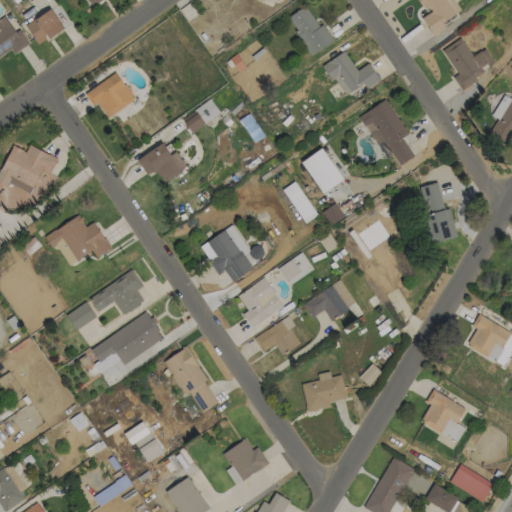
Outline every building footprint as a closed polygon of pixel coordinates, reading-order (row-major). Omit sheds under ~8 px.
[(432,36),(444,28),(441,23),(455,14),(447,0),(419,0),(427,13),(421,17),(432,36)] [(286,18),(311,55),(333,40),(322,24),(318,26),(304,5),(286,18)] [(37,43),(48,36),(49,38),(64,28),(50,8),(24,25),(37,43)] [(456,75),(452,77),(458,87),(494,65),(484,48),(471,56),(460,38),(441,49),(456,75)] [(363,83),(366,88),(379,79),(368,63),(356,70),(343,51),(323,64),(343,96),(363,83)] [(84,92),(92,106),(97,103),(105,117),(133,101),(117,72),(84,92)] [(487,134),(508,145),(511,137),(511,99),(502,94),(490,116),(496,119),(487,134)] [(358,116),(376,145),(382,141),(398,165),(413,156),(401,138),(407,134),(385,99),(358,116)] [(181,117),(189,131),(219,115),(211,100),(181,117)] [(175,151),(169,154),(162,143),(136,159),(146,176),(156,169),(163,182),(186,168),(175,151)] [(57,158),(28,145),(25,151),(12,145),(0,170),(0,171),(3,191),(7,183),(30,194),(32,190),(34,186),(40,173),(50,173),(57,158)] [(300,162),(322,194),(342,180),(321,148),(300,162)] [(455,237),(449,208),(443,209),(437,182),(417,187),(430,243),(455,237)] [(328,225),(343,218),(336,203),(321,211),(328,225)] [(68,265),(91,251),(95,258),(110,249),(93,221),(85,226),(78,215),(43,236),(52,250),(56,247),(68,265)] [(232,282),(252,268),(242,254),(248,250),(231,224),(198,246),(217,274),(224,270),(232,282)] [(287,284),(312,270),(302,253),(277,266),(287,284)] [(88,298),(97,312),(113,301),(122,315),(143,301),(135,290),(142,285),(131,269),(88,298)] [(236,295),(246,310),(242,314),(251,327),(282,307),(263,277),(236,295)] [(355,304),(339,279),(302,303),(311,317),(323,310),(329,320),(355,304)] [(75,330),(95,317),(85,301),(65,315),(75,330)] [(89,348),(97,361),(92,364),(98,372),(119,358),(122,364),(163,338),(146,312),(89,348)] [(510,332),(478,313),(470,326),(475,329),(465,345),(486,357),(494,343),(501,347),(510,332)] [(273,344),(281,355),(300,342),(284,317),(253,338),(262,352),(273,344)] [(162,361),(183,396),(188,393),(200,412),(218,401),(184,347),(162,361)] [(358,377),(366,385),(379,372),(371,364),(358,377)] [(300,383),(306,411),(330,407),(329,401),(345,398),(340,374),(329,377),(328,371),(316,374),(317,380),(300,383)] [(429,404),(419,421),(440,433),(448,420),(455,423),(464,408),(431,389),(424,401),(429,404)] [(144,463),(161,453),(141,421),(124,432),(144,463)] [(222,453),(241,481),(267,463),(256,447),(251,450),(243,439),(222,453)] [(363,507),(371,511),(388,511),(412,468),(391,456),(363,507)] [(491,481),(457,465),(448,484),(483,500),(491,481)] [(0,505),(22,505),(22,488),(17,488),(17,467),(0,466),(0,505)] [(178,511),(202,511),(208,508),(187,476),(164,492),(178,511)] [(423,500),(446,511),(448,511),(457,496),(432,483),(423,500)] [(267,504),(261,500),(254,511),(281,511),(288,500),(274,492),(267,504)] [(43,511),(36,502),(20,511),(43,511)] [(450,511),(470,511),(472,509),(455,502),(450,511)]
